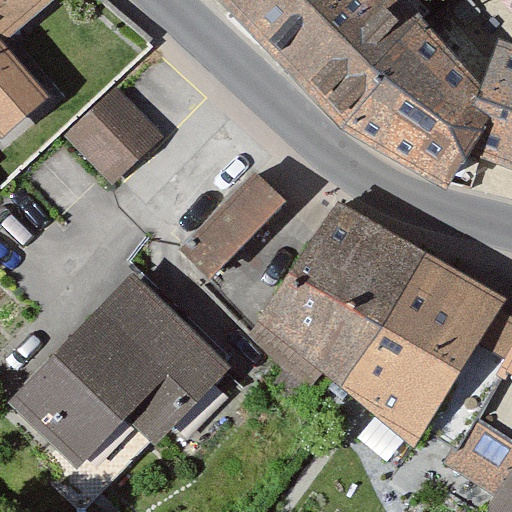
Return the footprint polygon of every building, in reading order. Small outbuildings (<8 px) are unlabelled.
[(0,0),(0,42),(48,0),(0,0)] [(234,0),(347,112),(422,7),(415,0),(234,0)] [(450,173),(464,139),(493,65),(422,7),(347,112),(450,173)] [(511,32),(506,31),(493,65),(464,139),(511,156),(511,32)] [(117,87),(68,135),(117,187),(165,137),(117,87)] [(317,230),(256,173),(181,254),(246,312),(317,230)] [(352,395),(433,256),(339,206),(266,329),(352,395)] [(505,297),(433,256),(352,395),(423,451),(505,297)] [(135,271),(11,399),(83,469),(132,417),(160,442),(239,362),(135,271)] [(511,348),(497,379),(511,387),(511,348)] [(461,464),(505,491),(494,509),(498,511),(511,511),(511,435),(488,421),(461,464)]
